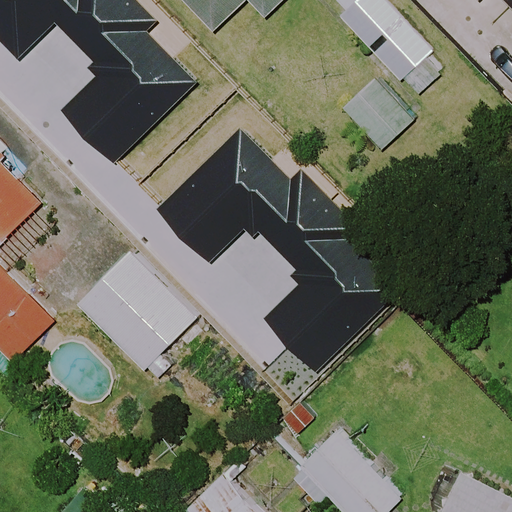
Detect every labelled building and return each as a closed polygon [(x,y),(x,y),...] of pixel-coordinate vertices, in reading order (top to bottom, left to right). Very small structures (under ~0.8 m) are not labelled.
[(183,0),(213,32),(247,0),(249,0),(263,14),(278,0),(183,0)] [(323,0),(343,21),(364,0),(323,0)] [(386,0),(364,0),(343,21),(418,97),(451,66),(386,0)] [(166,65),(111,5),(83,30),(73,20),(28,61),(38,73),(15,95),(68,154),(166,65)] [(415,120),(375,78),(343,108),(383,150),(415,120)] [(0,246),(52,195),(0,142),(0,345),(15,361),(55,321),(0,265),(0,246)] [(330,197),(285,155),(246,197),(290,239),(330,197)] [(173,365),(162,354),(196,321),(132,254),(80,304),(145,371),(155,382),(173,365)] [(387,511),(405,495),(333,423),(284,471),(323,510),(332,501),(343,511),(387,511)] [(511,511),(511,496),(463,472),(443,511),(511,511)] [(263,511),(229,478),(194,511),(263,511)] [(88,511),(75,501),(65,511),(88,511)]
